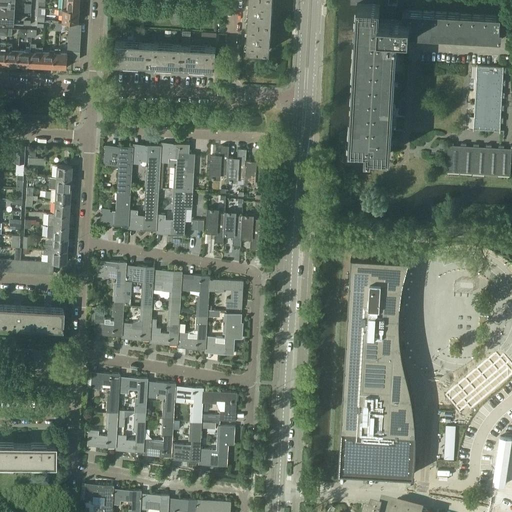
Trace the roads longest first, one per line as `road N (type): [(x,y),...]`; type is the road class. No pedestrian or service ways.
road 1 (unclassified): [(279,491),(302,98)]
road 2 (residential): [(475,511),(392,496),(279,491)]
road 3 (residential): [(243,511),(244,490),(72,467)]
road 4 (residential): [(91,129),(271,138)]
road 5 (residential): [(251,382),(77,354)]
road 6 (residential): [(256,272),(83,240)]
road 7 (residential): [(92,88),(228,95)]
